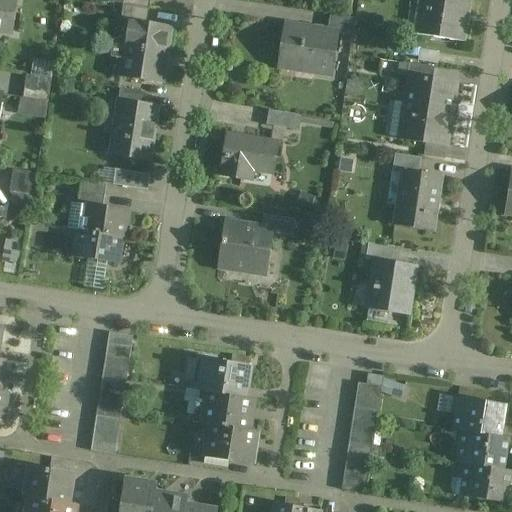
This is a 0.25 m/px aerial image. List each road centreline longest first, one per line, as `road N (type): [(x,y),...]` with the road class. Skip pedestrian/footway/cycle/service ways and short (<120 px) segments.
road 1 (residential): [(503,0),(443,363)]
road 2 (residential): [(209,0),(161,322)]
road 3 (residential): [(161,322),(345,345)]
road 4 (residential): [(345,345),(324,495)]
road 5 (residential): [(95,315),(72,455)]
